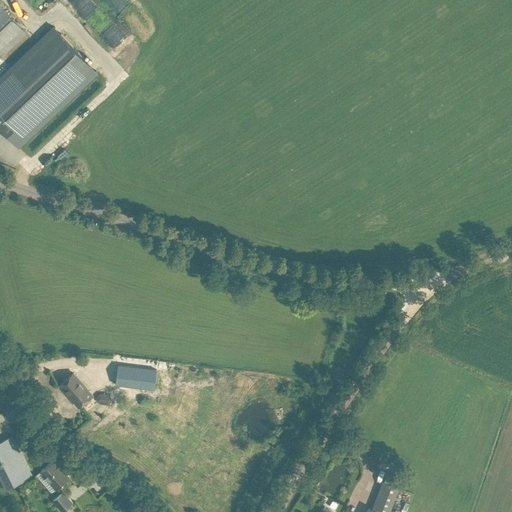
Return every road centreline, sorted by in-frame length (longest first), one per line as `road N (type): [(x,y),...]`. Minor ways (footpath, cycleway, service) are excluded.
road 1 (unclassified): [(421,296),(385,280),(290,272),(0,180)]
road 2 (tertiary): [(276,511),(421,296)]
road 3 (unclassified): [(155,511),(132,487),(70,448),(0,353)]
